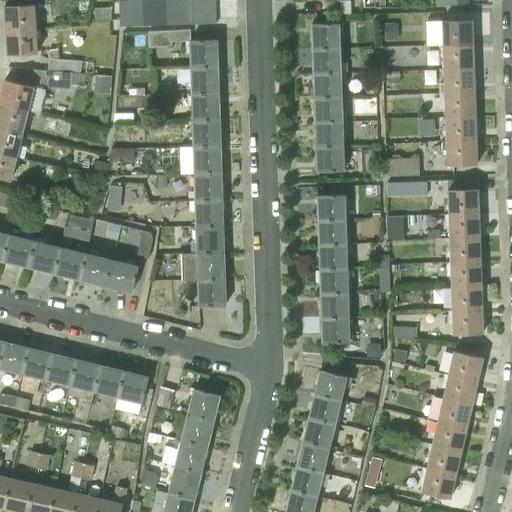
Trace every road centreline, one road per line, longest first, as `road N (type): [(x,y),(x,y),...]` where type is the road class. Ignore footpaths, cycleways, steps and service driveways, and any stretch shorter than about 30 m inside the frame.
road 1 (residential): [(271,366),(259,0)]
road 2 (residential): [(271,366),(0,299)]
road 3 (residential): [(238,511),(271,366)]
